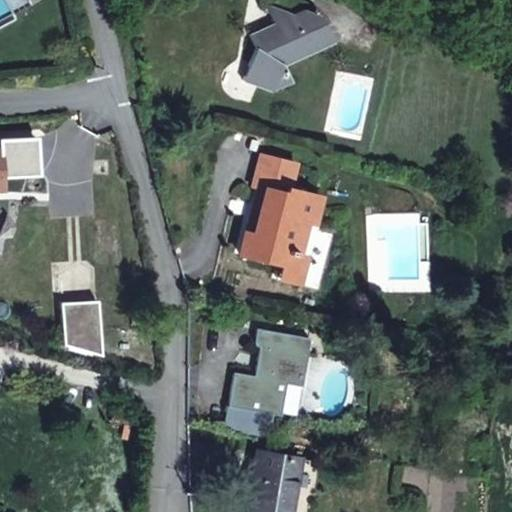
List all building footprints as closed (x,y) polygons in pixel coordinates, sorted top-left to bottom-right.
[(319,14),(304,9),(263,28),(264,32),(252,38),(255,47),(243,80),(272,90),(291,80),(282,64),(331,40),(319,14)] [(263,28),(250,35),(252,38),(264,32),(263,28)] [(313,223),(319,196),(287,188),(293,163),(259,155),(251,187),(256,188),(263,189),(252,234),(245,233),(240,254),(281,264),(278,277),(298,282),(304,256),(297,254),(305,221),(313,223)] [(252,234),(263,189),(256,188),(245,233),(252,234)] [(59,303),(61,349),(98,347),(96,300),(59,303)] [(300,384),(308,336),(257,327),(254,340),(255,342),(256,343),(256,345),(259,345),(254,375),(233,372),(226,419),(270,426),(272,412),(279,413),(285,381),(300,384)] [(270,426),(226,419),(225,426),(269,433),(270,426)] [(288,511),(299,457),(257,450),(245,511),(288,511)]
